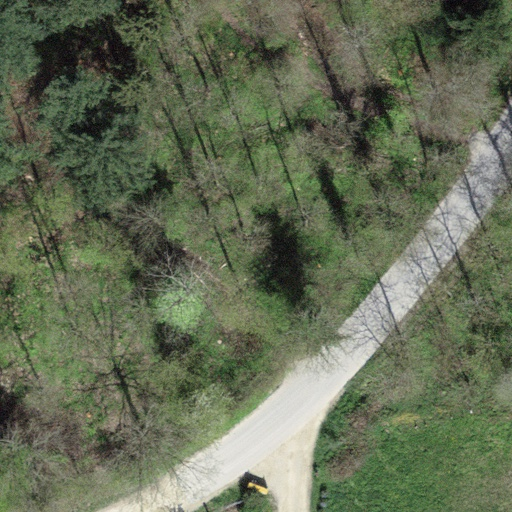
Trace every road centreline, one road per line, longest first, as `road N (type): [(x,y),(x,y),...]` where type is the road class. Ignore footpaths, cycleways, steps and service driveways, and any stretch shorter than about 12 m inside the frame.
road 1 (residential): [(511,125),(297,442)]
road 2 (track): [(150,511),(297,442),(289,511)]
